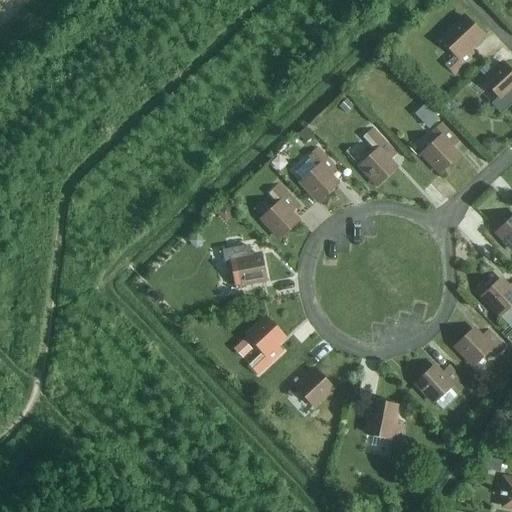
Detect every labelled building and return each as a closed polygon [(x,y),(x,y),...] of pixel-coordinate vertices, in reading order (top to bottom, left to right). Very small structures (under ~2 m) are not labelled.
[(476,56),(468,48),(481,36),(464,18),(440,40),(455,56),(444,66),(454,77),(476,56)] [(498,98),(491,105),(500,115),(511,104),(511,75),(502,65),(492,73),(486,79),(483,81),(498,98)] [(486,79),(492,73),(486,67),(480,73),(486,79)] [(346,100),(339,107),(346,114),(353,107),(346,100)] [(414,116),(428,130),(439,119),(424,105),(414,116)] [(431,132),(438,140),(422,155),(439,173),(457,156),(451,149),(459,142),(441,123),(431,132)] [(359,167),(376,186),(395,169),(388,162),(396,154),(372,128),(362,138),(376,153),(359,167)] [(488,139),(482,144),(491,153),(500,145),(494,139),(488,139)] [(300,183),(318,202),(336,185),(330,178),(338,170),(317,148),(307,157),(317,168),(300,183)] [(277,205),(261,221),(278,239),(297,222),(290,215),(298,207),(277,185),(267,195),(277,205)] [(216,215),(224,223),(232,215),(224,206),(216,215)] [(511,218),(496,234),(511,250),(511,218)] [(226,266),(229,265),(234,286),(240,285),(264,281),(260,256),(250,257),(248,247),(223,252),(226,266)] [(482,298),(499,316),(511,304),(511,282),(507,287),(500,281),(482,298)] [(247,337),(262,353),(248,366),(257,376),(283,352),(276,344),(283,338),(266,319),(247,337)] [(455,348),(472,366),(488,351),(495,358),(505,349),(488,330),(480,337),(473,331),(455,348)] [(243,341),(234,350),(241,357),(250,349),(243,341)] [(415,385),(432,403),(448,388),(456,395),(466,386),(448,367),(440,375),(434,367),(415,385)] [(281,387),(290,397),(298,391),(313,407),(331,390),(314,371),(307,378),(300,370),(281,387)] [(365,434),(387,439),(383,458),(397,461),(404,426),(393,424),(396,407),(372,403),(365,434)] [(498,497),(504,498),(502,508),(511,510),(511,480),(502,478),(500,493),(499,493),(498,497)]
